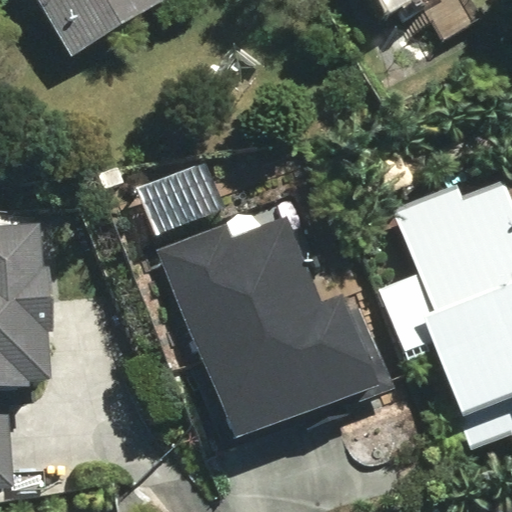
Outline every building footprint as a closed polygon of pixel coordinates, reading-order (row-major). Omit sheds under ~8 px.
[(2,0),(52,72),(148,8),(142,0),(2,0)] [(325,0),(333,12),(354,0),(325,0)] [(474,464),(511,449),(511,194),(501,167),(388,210),(411,268),(376,282),(406,358),(429,349),(474,464)] [(277,198),(151,241),(230,450),(393,386),(357,288),(316,302),(277,198)] [(52,390),(31,227),(0,231),(0,482),(13,481),(3,396),(52,390)]
